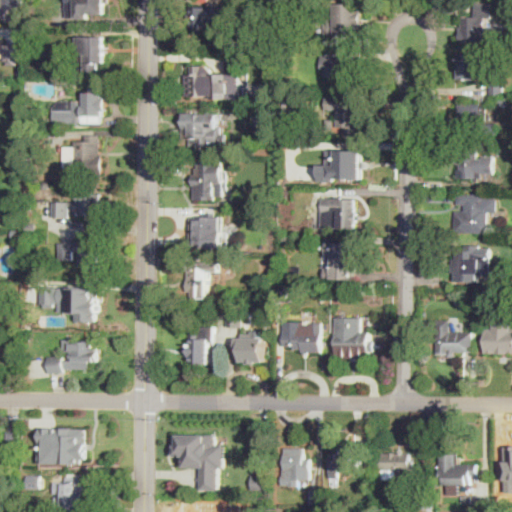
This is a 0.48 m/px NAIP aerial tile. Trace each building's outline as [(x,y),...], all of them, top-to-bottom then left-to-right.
[(103,0),(103,1),(107,1),(107,14),(90,14),(90,16),(78,16),(78,0),(103,0)] [(364,13),(364,21),(364,27),(361,27),(360,41),(346,40),(347,35),(326,34),(326,33),(326,19),(338,19),(338,3),(361,4),(361,11),(364,11),(364,13)] [(494,16),(494,18),(488,18),(488,28),(508,29),(507,43),(461,42),(461,27),(463,27),(464,17),(477,17),(477,4),(493,4),(493,14),(494,14),(494,16)] [(227,27),(193,27),(193,8),(229,8),(229,19),(227,19),(227,27)] [(105,71),(81,72),(80,35),(107,34),(108,61),(104,61),(105,71)] [(5,43),(5,60),(8,59),(8,64),(19,64),(19,60),(21,59),(21,43),(5,43)] [(362,59),(362,83),(342,83),(342,51),(362,51),(362,59)] [(356,75),(356,53),(324,52),(324,74),(356,75)] [(492,69),(492,79),(461,78),(462,54),(486,54),(486,69),(492,69)] [(208,69),(208,75),(214,75),(215,98),(209,98),(208,96),(193,96),(192,69),(208,69)] [(505,81),(504,95),(491,94),(492,81),(505,81)] [(104,86),(104,98),(109,98),(109,110),(105,110),(105,123),(55,123),(55,107),(64,100),(86,100),(86,92),(92,92),(92,86),(104,86)] [(509,97),(509,104),(491,104),(491,102),(491,96),(509,97)] [(361,106),(361,119),(358,119),(358,133),(347,133),(347,127),(338,127),(339,98),(361,99),(361,106)] [(498,123),(498,135),(458,134),(459,103),(482,104),(481,123),(498,123)] [(202,147),(193,147),(192,115),(221,115),(222,147),(202,147)] [(328,129),(327,118),(336,118),(336,128),(328,129)] [(102,137),(102,152),(102,154),(105,154),(104,173),(76,173),(76,168),(65,168),(65,147),(76,147),(76,141),(88,141),(88,135),(102,135),(102,137)] [(360,150),(360,154),(362,154),(362,171),(359,171),(359,182),(341,182),(341,165),(333,165),(333,151),(341,151),(341,146),(360,146),(360,150)] [(479,149),(479,158),(484,158),(485,157),(496,157),(496,174),(479,173),(479,179),(459,179),(460,170),(461,170),(462,165),(460,165),(460,163),(457,163),(457,159),(457,157),(459,157),(460,155),(461,155),(461,148),(479,149)] [(214,163),(214,173),(218,173),(218,197),(197,197),(197,168),(201,168),(201,161),(214,161),(214,163)] [(51,184),(49,188),(45,188),(43,184),(44,181),(47,179),(50,181),(51,184)] [(102,195),(102,203),(105,203),(104,215),(97,215),(97,223),(88,222),(88,215),(82,215),(82,208),(71,208),(71,218),(40,217),(40,215),(35,219),(26,209),(31,205),(40,215),(41,201),(50,202),(50,200),(56,200),(56,201),(79,202),(80,194),(102,195)] [(499,210),(499,213),(490,213),(490,234),(457,233),(457,211),(466,211),(466,205),(459,205),(459,194),(487,195),(486,198),(500,199),(499,210)] [(359,218),(359,222),(357,222),(356,229),(322,227),(323,198),(357,199),(356,213),(359,213),(359,218)] [(224,227),(224,231),(226,231),(226,247),(193,248),(193,218),(199,218),(199,217),(224,217),(224,227)] [(284,233),(284,239),(273,238),(275,223),(285,224),(284,233)] [(101,243),(101,254),(100,273),(90,273),(90,270),(88,270),(88,267),(81,267),(81,251),(75,251),(75,260),(61,260),(61,243),(101,243)] [(361,259),(361,265),(358,265),(358,272),(355,272),(355,279),(335,279),(336,243),(351,243),(351,246),(356,246),(356,259),(361,259)] [(481,251),(481,260),(483,260),(483,273),(480,273),(480,282),(457,282),(457,273),(454,273),(454,259),(457,259),(457,250),(469,250),(469,249),(481,249),(481,251)] [(210,301),(189,301),(188,263),(223,263),(223,272),(212,272),(212,285),(210,285),(210,301)] [(78,322),(100,321),(99,287),(88,288),(88,284),(60,285),(61,312),(77,312),(78,322)] [(291,290),(287,298),(278,293),(281,285),(291,290)] [(43,305),(58,305),(59,294),(54,294),(54,286),(43,286),(43,305)] [(242,328),(229,328),(229,313),(244,313),(244,328),(242,328)] [(364,317),(364,332),(372,332),(372,339),(377,339),(377,347),(372,347),(372,352),(338,352),(338,331),(354,331),(354,317),(364,317)] [(451,320),(451,332),(474,332),(474,352),(438,352),(438,320),(451,320)] [(325,322),(325,353),(309,353),(308,347),(285,347),(284,329),(284,327),(300,327),(300,331),(314,331),(313,322),(325,322)] [(504,352),(486,352),(486,330),(486,329),(510,329),(511,329),(511,352),(508,352),(504,352)] [(212,344),(215,344),(214,362),(192,361),(192,356),(189,356),(190,344),(192,344),(193,331),(205,331),(205,338),(213,338),(212,344)] [(269,338),(268,362),(260,362),(260,364),(250,364),(250,362),(244,362),(244,356),(238,356),(239,338),(269,338)] [(97,341),(97,346),(100,346),(100,361),(91,361),(91,365),(82,365),(82,361),(73,361),(73,341),(96,341),(97,341)] [(53,373),(51,373),(50,357),(65,355),(67,371),(53,373)] [(21,445),(8,445),(8,432),(21,432),(21,445)] [(81,446),(81,457),(66,457),(66,446),(60,446),(60,432),(90,432),(90,446),(81,446)] [(223,446),(223,447),(226,447),(226,460),(211,460),(211,471),(218,471),(218,481),(212,481),(212,490),(197,490),(197,480),(193,480),(193,459),(196,459),(196,447),(208,447),(208,449),(209,449),(209,447),(213,447),(223,446)] [(356,457),(356,460),(363,460),(363,470),(340,470),(340,478),(331,478),(331,458),(334,458),(334,452),(356,452),(356,457)] [(307,453),(307,460),(313,460),(313,479),(300,479),(300,482),(291,482),(291,471),(286,471),(286,453),(307,453)] [(412,454),(412,461),(416,461),(416,470),(398,470),(398,479),(384,479),(384,454),(412,454)] [(458,459),(458,464),(473,464),(473,484),(442,484),(442,459),(442,454),(458,454),(458,459)] [(268,490),(254,490),(253,475),(268,475),(268,490)] [(84,501),(84,510),(64,510),(65,479),(82,479),(82,501),(84,501)] [(320,503),(311,503),(311,489),(320,489),(320,503)] [(435,495),(435,509),(420,509),(420,495),(435,495)] [(483,495),(483,497),(494,496),(495,509),(474,511),(474,509),(472,509),(471,496),(483,495)]
